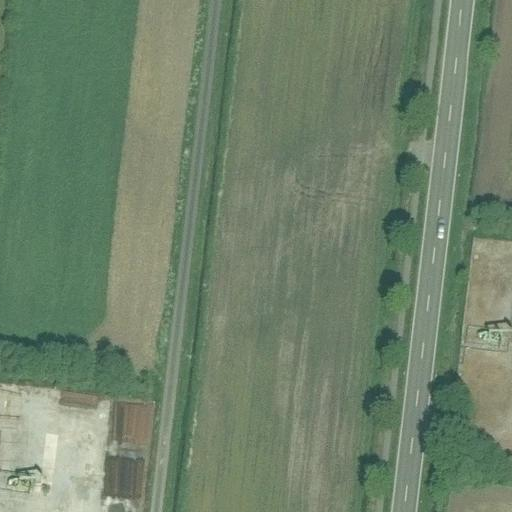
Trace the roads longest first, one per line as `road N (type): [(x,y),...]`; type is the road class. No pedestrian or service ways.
road 1 (secondary): [(463,0),(403,511)]
road 2 (track): [(213,0),(154,511)]
